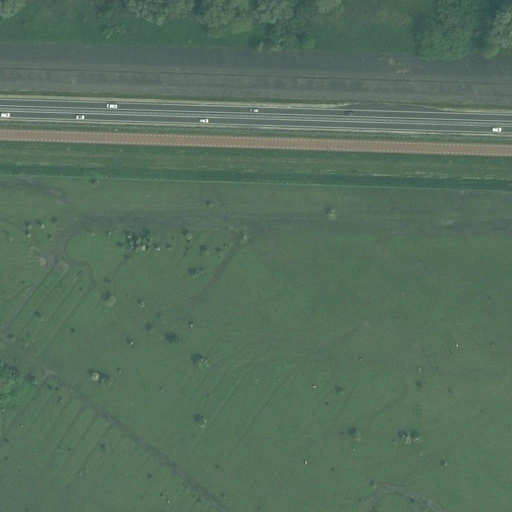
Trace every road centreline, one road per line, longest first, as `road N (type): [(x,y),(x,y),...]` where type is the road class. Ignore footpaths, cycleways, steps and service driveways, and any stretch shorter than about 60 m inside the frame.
road 1 (trunk): [(511,119),(0,103)]
road 2 (trunk): [(0,114),(511,130)]
road 3 (tertiary): [(511,151),(0,135)]
